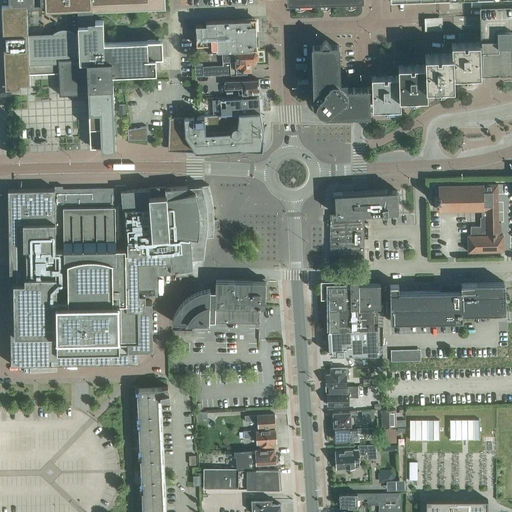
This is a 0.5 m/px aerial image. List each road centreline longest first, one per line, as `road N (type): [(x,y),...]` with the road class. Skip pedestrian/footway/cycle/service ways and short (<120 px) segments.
road 1 (tertiary): [(312,511),(292,196)]
road 2 (secondary): [(271,171),(0,171)]
road 3 (secondary): [(315,172),(461,164),(511,153)]
road 4 (unclassified): [(291,151),(292,32)]
